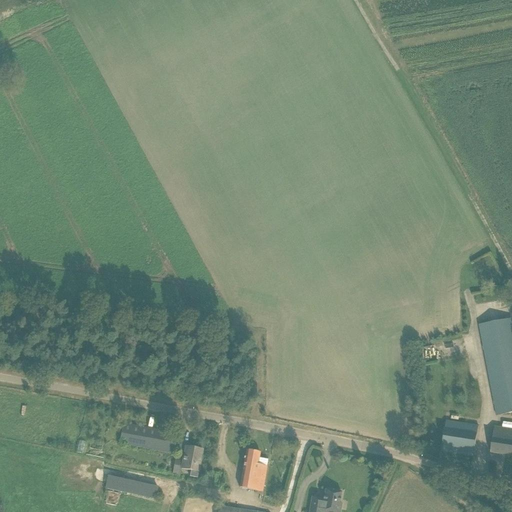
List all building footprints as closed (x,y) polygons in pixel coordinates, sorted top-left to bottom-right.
[(511,321),(511,319),(478,325),(494,407),(496,407),(498,416),(511,413),(511,321)] [(473,456),(478,426),(446,421),(441,451),(473,456)] [(123,423),(119,444),(141,448),(176,455),(180,434),(123,423)] [(511,430),(497,428),(493,454),(511,456),(511,430)] [(202,450),(189,447),(185,447),(183,460),(181,469),(190,471),(189,476),(197,478),(202,450)] [(259,458),(260,453),(246,450),(245,458),(243,457),(243,459),(244,459),(239,488),(262,492),(268,460),(259,458)] [(157,486),(107,475),(104,488),(155,499),(157,486)] [(339,503),(341,492),(325,489),(324,497),(321,496),(321,498),(312,497),(309,511),(339,511),(341,503),(339,503)]
